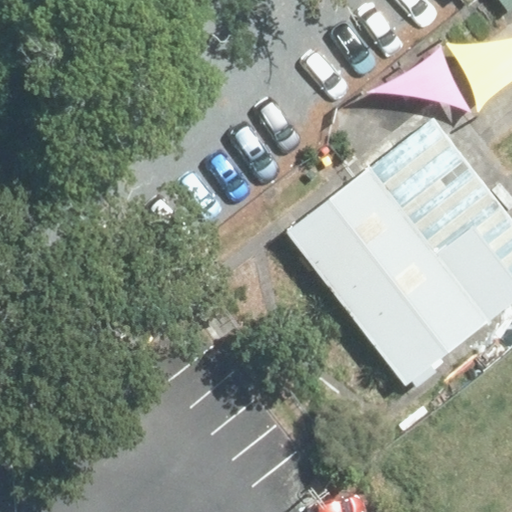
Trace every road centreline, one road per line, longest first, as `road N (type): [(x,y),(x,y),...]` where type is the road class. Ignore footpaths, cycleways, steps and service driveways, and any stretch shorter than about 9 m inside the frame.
road 1 (unknown): [(94,511),(65,379),(70,290),(84,230),(140,127),(252,0)]
road 2 (residential): [(94,511),(178,448),(227,511)]
